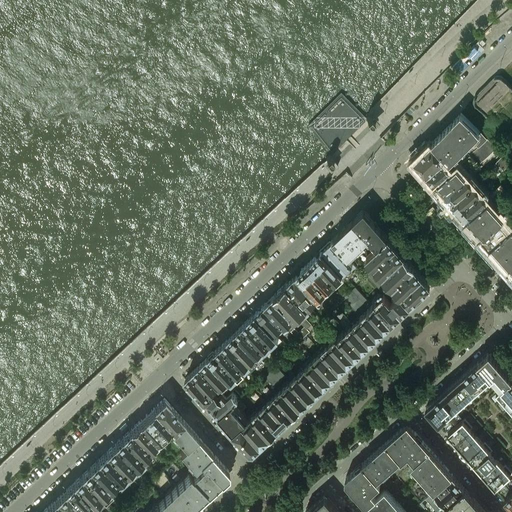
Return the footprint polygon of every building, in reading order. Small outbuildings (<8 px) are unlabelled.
[(461,112),(446,126),(464,146),(472,138),(478,146),(487,139),(469,121),(461,112)] [(370,116),(369,115),(366,118),(374,127),(374,128),(375,128),(375,127),(375,126),(375,125),(376,124),(376,123),(376,122),(376,121),(376,120),(375,120),(375,119),(374,119),(371,115),(370,116)] [(446,126),(432,141),(446,156),(448,159),(450,160),(464,146),(446,126)] [(451,170),(435,183),(444,193),(466,174),(488,154),(496,147),(487,139),(478,146),(457,164),(451,170)] [(415,161),(426,174),(446,156),(432,141),(416,157),(415,161)] [(503,169),(510,162),(503,154),(496,161),(503,169)] [(328,163),(328,164),(329,164),(329,165),(330,166),(331,166),(332,166),(333,166),(334,166),(335,165),(336,165),(337,166),(337,165),(337,164),(329,155),(326,158),(327,160),(326,160),(327,162),(328,163)] [(446,156),(426,174),(435,183),(451,170),(444,162),(448,159),(446,156)] [(466,174),(444,193),(451,201),(473,182),(466,174)] [(473,182),(451,201),(458,209),(480,190),(473,182)] [(487,198),(465,218),(481,236),(503,216),(494,206),(507,195),(500,187),(487,198)] [(480,190),(458,209),(465,218),(487,198),(480,190)] [(388,236),(366,211),(364,208),(362,211),(353,219),(368,236),(377,246),(388,236)] [(503,216),(481,236),(490,245),(511,225),(511,221),(505,214),(503,216)] [(358,245),(368,236),(353,219),(333,238),(349,254),(359,245),(358,245)] [(511,225),(490,245),(507,265),(511,260),(511,225)] [(374,265),(396,246),(388,236),(377,246),(366,256),(374,265)] [(356,265),(331,239),(321,249),(342,272),(348,278),(354,272),(351,270),(356,265)] [(381,274),(404,254),(396,246),(374,265),(375,267),(381,274)] [(316,254),(313,257),(335,279),(342,272),(321,249),(316,254)] [(392,285),(414,265),(404,254),(381,274),(392,285)] [(313,257),(305,265),(326,287),(335,279),(313,257)] [(359,265),(365,272),(369,269),(363,262),(359,265)] [(326,287),(305,265),(302,267),(296,272),(318,295),(323,300),(331,292),(326,287)] [(400,294),(422,275),(414,266),(414,265),(392,285),(399,293),(400,294)] [(399,293),(392,285),(381,274),(375,267),(367,275),(382,290),(384,293),(391,301),(399,293)] [(296,272),(286,282),(308,305),(318,295),(296,272)] [(391,321),(428,286),(428,282),(422,275),(400,294),(399,293),(391,301),(384,293),(375,301),(374,302),(391,321)] [(308,305),(286,282),(282,286),(281,285),(278,288),(279,289),(274,293),(300,320),(305,325),(306,327),(311,323),(300,312),(308,305)] [(355,286),(343,297),(344,298),(360,314),(366,308),(371,303),(355,286)] [(300,320),(274,293),(264,302),(285,324),(290,329),(300,320)] [(391,321),(374,302),(373,302),(373,301),(371,303),(366,308),(384,328),(391,321)] [(264,302),(255,311),(276,333),(285,324),(264,302)] [(366,308),(360,314),(359,315),(377,334),(384,328),(366,308)] [(249,317),(249,318),(272,342),(278,336),(276,333),(255,311),(249,317)] [(377,334),(359,315),(352,322),(370,341),(377,334)] [(249,317),(242,324),(265,349),(272,342),(249,318),(249,317)] [(370,341),(352,322),(344,329),(362,348),(369,341),(370,341)] [(235,330),(258,355),(265,349),(242,324),(236,330),(235,330)] [(295,327),(291,330),(300,339),(305,334),(309,330),(306,327),(305,325),(299,331),(295,327)] [(362,348),(344,329),(337,335),(355,355),(362,348)] [(258,355),(235,330),(229,336),(228,337),(251,361),(258,368),(259,367),(264,373),(270,367),(265,361),(265,362),(258,355)] [(355,355),(337,335),(336,334),(328,341),(347,362),(355,355)] [(228,337),(221,344),(244,368),(251,361),(228,337)] [(347,362),(328,341),(320,349),(340,369),(347,362)] [(215,349),(238,374),(244,368),(221,344),(216,349),(215,349)] [(215,349),(208,355),(232,380),(238,374),(215,349)] [(340,369),(320,349),(312,356),(332,377),(340,369)] [(491,353),(489,351),(487,352),(477,361),(490,376),(491,376),(495,381),(494,382),(498,387),(504,382),(511,376),(491,353)] [(235,383),(232,380),(208,355),(200,364),(218,383),(225,390),(225,391),(226,392),(235,383)] [(332,377),(312,356),(304,364),(324,384),(332,377)] [(490,376),(477,361),(470,367),(483,382),(490,376)] [(288,379),(274,363),(270,368),(271,369),(269,371),(268,370),(263,374),(277,389),(282,385),(288,379)] [(200,364),(192,371),(210,390),(211,389),(218,383),(200,364)] [(324,384),(304,364),(297,371),(316,391),(324,384)] [(483,382),(470,367),(463,374),(476,389),(483,382)] [(185,377),(205,399),(213,392),(211,389),(210,390),(192,371),(185,377)] [(316,391),(297,371),(290,377),(309,398),(313,394),(316,391)] [(360,373),(354,378),(358,382),(361,380),(363,377),(360,373)] [(476,389),(463,374),(455,380),(469,395),(476,389)] [(503,398),(511,389),(511,377),(511,376),(504,382),(498,387),(496,389),(503,398)] [(290,377),(288,379),(282,385),(301,406),(309,398),(290,377)] [(469,395),(455,380),(448,387),(461,402),(469,395)] [(282,385),(277,389),(274,392),(294,413),(301,406),(282,385)] [(461,402),(448,387),(440,393),(454,408),(461,402)] [(510,405),(511,403),(511,389),(503,398),(510,405)] [(228,395),(226,392),(225,391),(225,390),(218,397),(213,392),(205,399),(213,408),(228,395)] [(232,391),(228,395),(213,408),(219,415),(234,402),(238,398),(238,397),(232,391)] [(294,413),(274,392),(266,400),(285,420),(294,413)] [(454,408),(440,393),(433,400),(446,415),(447,414),(454,422),(461,416),(454,408)] [(164,397),(153,407),(174,429),(184,420),(164,397)] [(285,420),(266,400),(259,407),(278,427),(285,420)] [(446,415),(433,400),(425,407),(439,422),(439,421),(445,429),(452,423),(446,415)] [(248,417),(240,409),(234,402),(219,415),(233,431),(242,423),(248,417)] [(153,407),(138,421),(156,439),(166,430),(169,433),(172,431),(174,429),(153,407)] [(278,427),(259,407),(250,415),(270,435),(278,427)] [(270,435),(250,415),(248,417),(242,423),(261,443),(270,435)] [(455,440),(472,425),(465,417),(447,432),(455,440)] [(184,420),(174,429),(172,431),(185,446),(180,451),(187,459),(205,444),(184,420)] [(138,421),(131,428),(149,447),(156,440),(156,439),(138,421)] [(261,443),(242,423),(233,431),(239,438),(242,440),(242,441),(250,450),(254,450),(261,443)] [(405,424),(385,442),(400,458),(401,460),(408,454),(423,441),(409,424),(405,424)] [(461,448),(476,434),(470,427),(472,425),(455,440),(461,448)] [(149,447),(131,428),(128,431),(127,429),(124,432),(126,433),(123,436),(142,456),(144,459),(152,451),(149,447)] [(468,455),(485,440),(483,442),(476,434),(461,448),(468,455)] [(142,456),(123,436),(120,438),(119,437),(116,439),(117,441),(114,444),(134,464),(136,466),(137,468),(145,460),(144,459),(142,456)] [(475,463),(492,448),(485,440),(468,455),(475,463)] [(423,441),(408,454),(414,461),(430,448),(423,441)] [(385,442),(373,453),(387,469),(400,458),(385,442)] [(134,464),(114,444),(112,446),(110,445),(108,447),(109,448),(106,452),(127,474),(136,466),(134,464)] [(205,444),(187,459),(195,467),(200,462),(203,465),(200,468),(216,486),(228,474),(228,470),(220,461),(217,458),(205,444)] [(423,477),(441,461),(430,448),(414,461),(411,464),(423,477)] [(481,471),(497,457),(490,450),(492,448),(475,463),(481,471)] [(127,474),(106,452),(104,454),(102,452),(100,455),(101,456),(98,460),(119,482),(127,474)] [(377,478),(387,469),(373,453),(345,477),(345,480),(359,496),(369,487),(371,490),(380,482),(377,478)] [(488,478),(505,463),(503,465),(497,457),(481,471),(488,478)] [(119,482),(98,460),(95,461),(94,460),(92,462),(93,464),(89,467),(111,490),(119,482)] [(444,503),(463,486),(441,461),(423,477),(434,489),(420,502),(428,511),(433,511),(440,507),(444,503)] [(495,486),(511,471),(511,470),(505,463),(488,478),(495,486)] [(111,490),(89,467),(87,469),(86,468),(83,470),(85,471),(82,474),(102,497),(111,490)] [(216,486),(200,468),(192,476),(189,473),(183,478),(202,499),(216,486)] [(102,497),(82,474),(79,477),(78,475),(75,478),(77,479),(73,482),(94,505),(102,497)] [(202,499),(183,478),(170,491),(189,511),(202,499)] [(94,505),(73,482),(71,484),(70,483),(67,485),(69,486),(66,490),(85,510),(87,511),(94,505)] [(511,489),(511,490),(505,483),(498,489),(504,497),(511,505),(511,489)] [(453,510),(470,494),(463,486),(444,503),(451,511),(453,510)] [(369,487),(359,496),(366,504),(376,495),(369,487)] [(385,487),(376,495),(366,504),(372,511),(397,511),(402,507),(385,487)] [(85,510),(66,490),(57,497),(70,511),(87,511),(85,510)] [(187,511),(189,511),(170,491),(157,503),(165,511),(187,511)] [(340,511),(325,494),(305,511),(340,511)] [(485,511),(470,494),(453,510),(455,511),(458,511),(459,511),(458,511),(485,511)] [(70,511),(57,497),(48,506),(53,511),(70,511)] [(165,511),(157,503),(147,511),(165,511)] [(449,511),(451,511),(444,503),(440,507),(444,511),(449,511)]
